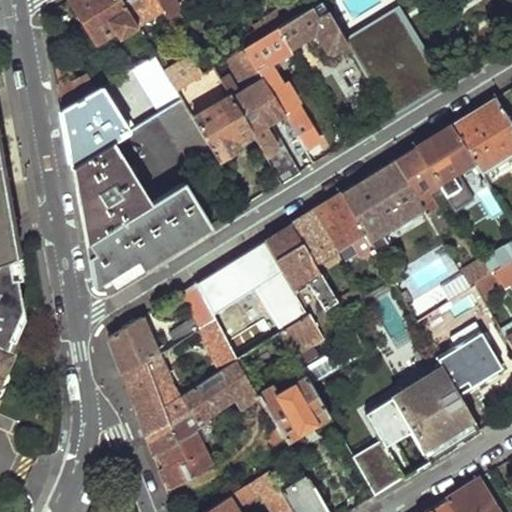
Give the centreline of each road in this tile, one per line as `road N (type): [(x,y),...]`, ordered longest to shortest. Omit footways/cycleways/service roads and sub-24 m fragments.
road 1 (residential): [(74,318),(511,62)]
road 2 (residential): [(74,318),(18,0)]
road 3 (residential): [(511,432),(383,511)]
road 4 (residential): [(148,511),(118,434),(90,409)]
